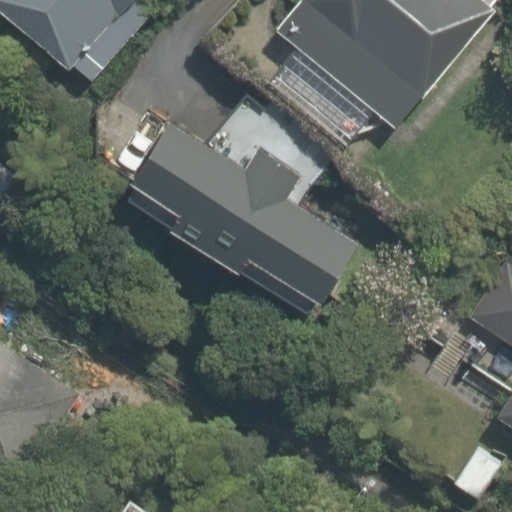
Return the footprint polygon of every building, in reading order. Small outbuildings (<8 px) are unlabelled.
[(0,0),(0,7),(60,58),(83,78),(135,16),(116,0),(0,0)] [(284,0),(273,14),(285,24),(245,74),(331,142),(360,106),(388,128),(489,0),(284,0)] [(234,97),(202,147),(140,107),(96,175),(295,302),(339,234),(289,202),(321,152),(234,97)] [(21,378),(30,363),(0,344),(0,442),(10,449),(45,394),(21,378)] [(511,369),(486,412),(511,428),(511,369)]
